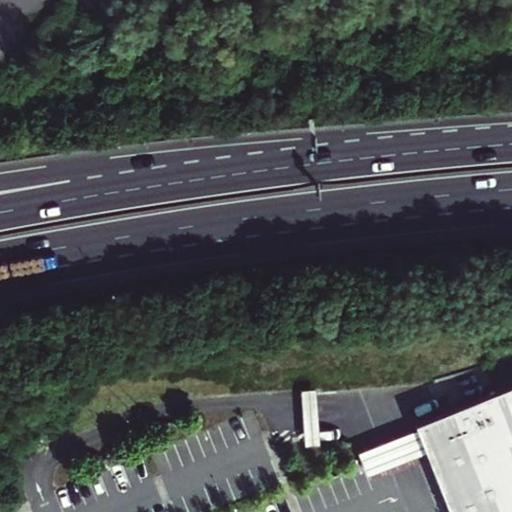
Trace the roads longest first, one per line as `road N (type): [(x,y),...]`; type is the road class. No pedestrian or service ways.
road 1 (trunk): [(460,148),(230,173),(0,211)]
road 2 (trunk): [(460,148),(211,153),(0,182)]
road 3 (trunk): [(164,229),(511,188)]
road 4 (trunk): [(0,286),(164,229)]
road 5 (trunk): [(0,257),(164,229)]
